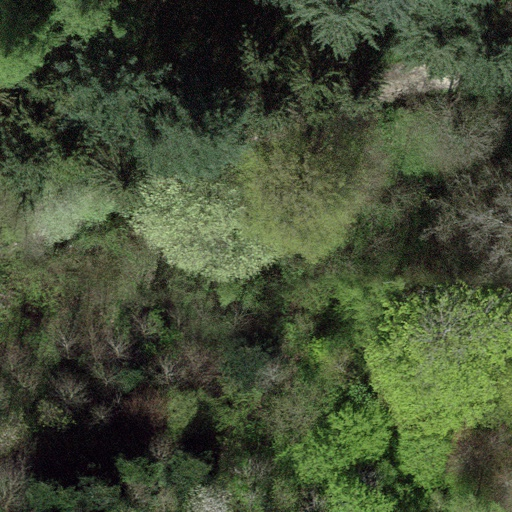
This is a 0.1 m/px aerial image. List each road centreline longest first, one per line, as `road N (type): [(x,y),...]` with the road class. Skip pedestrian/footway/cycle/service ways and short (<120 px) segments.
road 1 (track): [(511,63),(253,117),(0,248)]
road 2 (track): [(511,73),(490,145),(435,152)]
